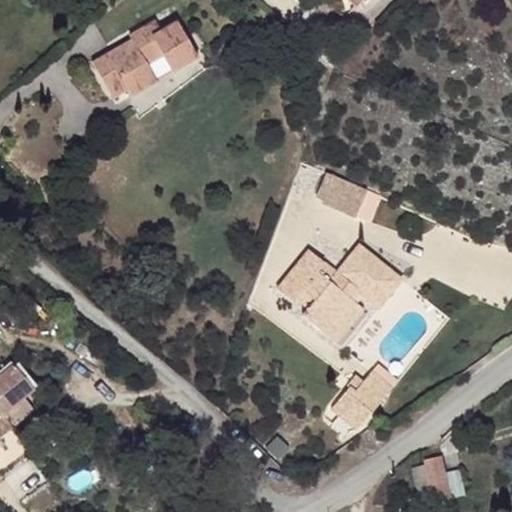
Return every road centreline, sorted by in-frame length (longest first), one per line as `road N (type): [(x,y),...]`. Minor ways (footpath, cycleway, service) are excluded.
road 1 (residential): [(0,232),(119,324),(300,511)]
road 2 (residential): [(511,358),(306,511)]
